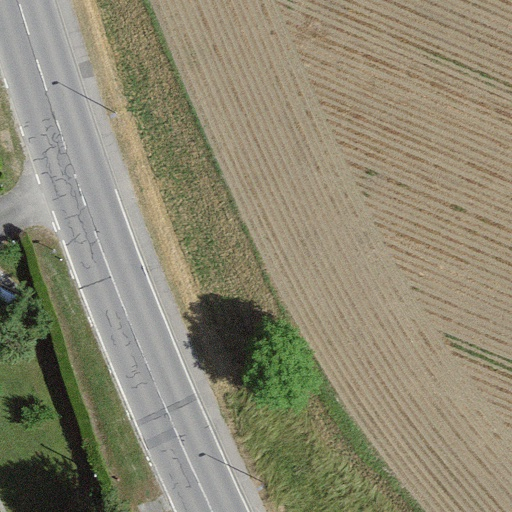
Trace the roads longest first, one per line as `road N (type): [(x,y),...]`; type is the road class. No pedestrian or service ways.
road 1 (tertiary): [(216,511),(72,175)]
road 2 (tertiary): [(72,175),(16,0)]
